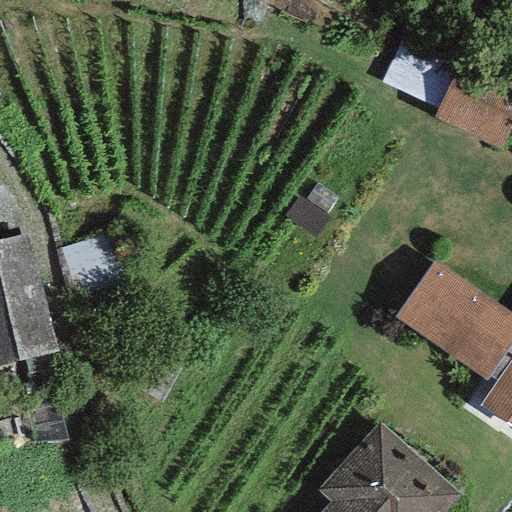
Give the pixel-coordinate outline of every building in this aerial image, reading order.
[(511,107),(460,81),(436,128),(501,162),(511,141),(511,107)] [(90,290),(123,272),(102,234),(69,251),(90,290)] [(401,325),(491,390),(511,362),(511,329),(438,275),(401,325)] [(476,410),(511,436),(511,362),(491,390),(476,410)] [(454,511),(461,505),(379,429),(315,496),(330,510),(327,511),(454,511)]
